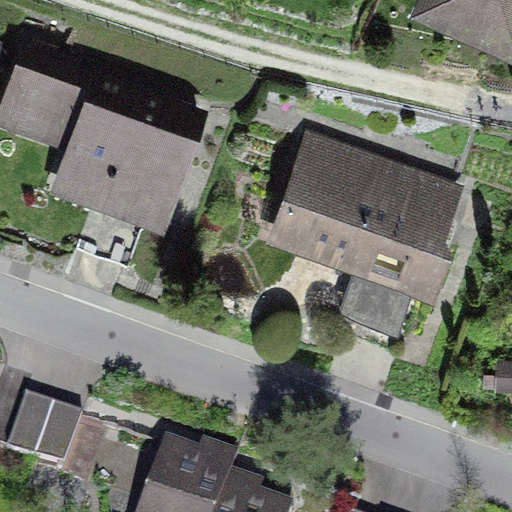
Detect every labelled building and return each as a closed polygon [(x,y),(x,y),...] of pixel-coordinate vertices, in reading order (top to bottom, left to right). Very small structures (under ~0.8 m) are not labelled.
[(511,0),(406,0),(400,14),(511,65),(511,62),(511,0)] [(80,75),(84,64),(18,40),(0,90),(0,106),(68,131),(54,176),(167,213),(200,114),(87,78),(80,75)] [(455,185),(305,131),(265,242),(429,301),(446,252),(433,247),(455,185)] [(511,395),(511,360),(492,360),(490,394),(511,395)] [(32,459),(51,406),(21,396),(3,449),(32,459)] [(51,406),(32,459),(57,468),(75,414),(51,406)] [(87,408),(63,467),(100,482),(124,423),(87,408)] [(192,451),(161,439),(132,511),(207,511),(223,471),(231,453),(197,440),(192,451)] [(223,471),(207,511),(284,511),(287,507),(254,495),(257,484),(223,471)]
